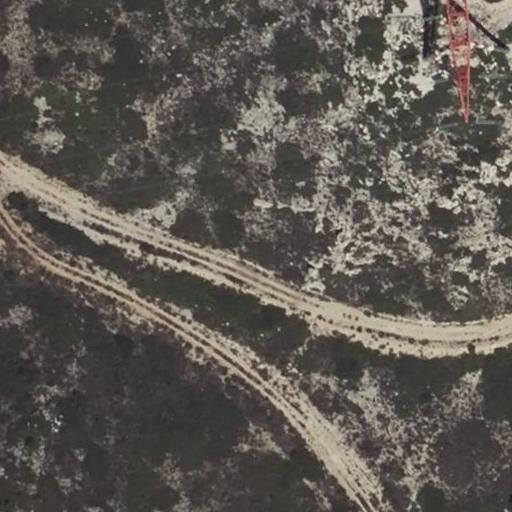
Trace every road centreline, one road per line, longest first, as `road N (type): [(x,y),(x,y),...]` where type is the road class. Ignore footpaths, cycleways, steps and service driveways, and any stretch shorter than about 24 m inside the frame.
road 1 (track): [(0,166),(109,225),(373,326),(463,340),(511,324)]
road 2 (track): [(368,511),(326,442),(221,353),(64,269),(0,217)]
